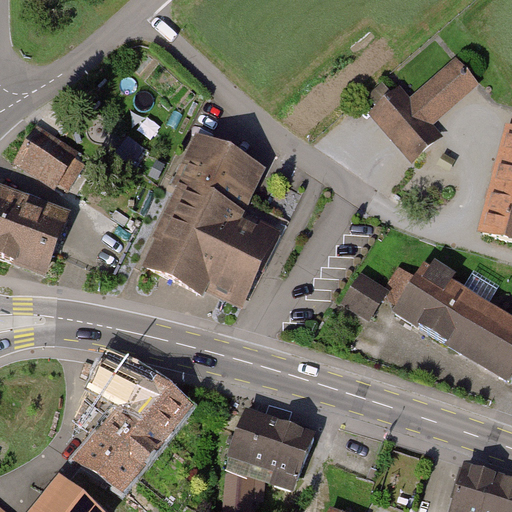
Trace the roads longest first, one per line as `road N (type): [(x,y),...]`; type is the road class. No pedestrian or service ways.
road 1 (residential): [(138,12),(292,147),(354,190)]
road 2 (primary): [(511,448),(254,364)]
road 3 (residential): [(254,364),(354,190)]
road 4 (primary): [(254,364),(77,321)]
road 5 (residential): [(138,12),(63,75),(0,102)]
